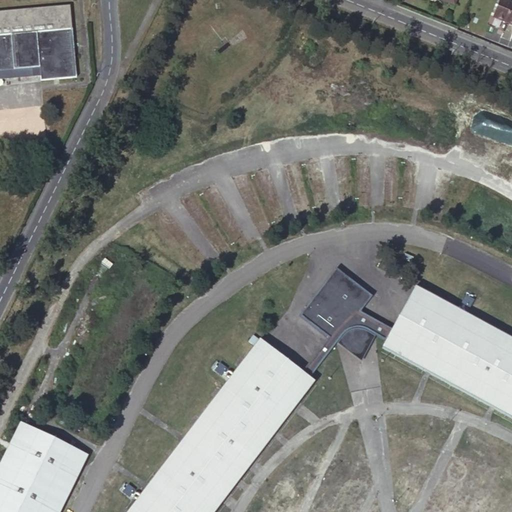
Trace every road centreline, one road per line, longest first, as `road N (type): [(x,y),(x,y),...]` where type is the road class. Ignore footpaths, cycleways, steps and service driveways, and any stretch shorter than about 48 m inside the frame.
road 1 (unclassified): [(0,417),(74,268),(177,191),(237,169),(358,151),(451,167),(511,194)]
road 2 (unclassified): [(76,511),(164,338),(208,298),(279,256),(374,233),(474,260),(511,283)]
road 3 (unclassified): [(109,0),(109,67),(0,292)]
road 4 (unclassified): [(511,66),(346,0)]
road 5 (unknown): [(308,357),(287,331),(327,262),(316,242)]
